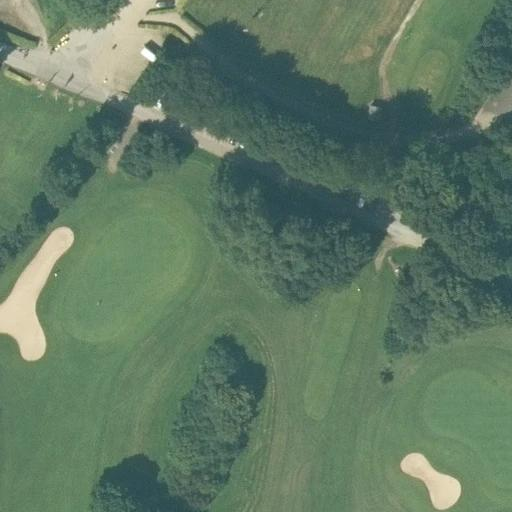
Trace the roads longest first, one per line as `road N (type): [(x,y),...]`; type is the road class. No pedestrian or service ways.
road 1 (track): [(511,280),(139,108)]
road 2 (unclassified): [(139,108),(0,51)]
